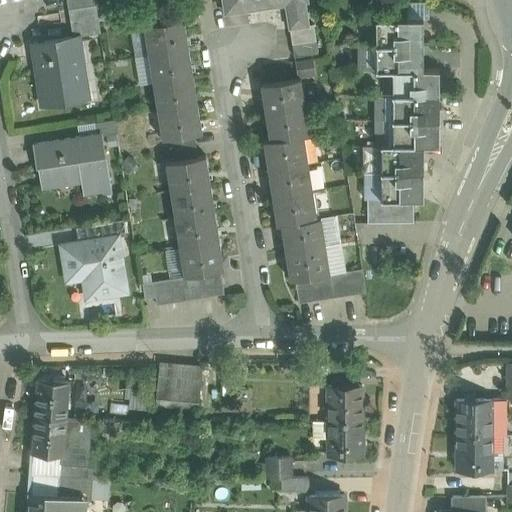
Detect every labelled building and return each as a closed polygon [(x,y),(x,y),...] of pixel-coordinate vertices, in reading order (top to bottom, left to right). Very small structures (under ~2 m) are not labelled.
[(95,0),(67,0),(69,9),(97,4),(95,0)] [(223,0),(226,13),(287,4),(290,29),(308,26),(308,24),(304,1),(307,1),(307,0),(223,0)] [(97,4),(69,9),(73,36),(78,36),(101,33),(97,4)] [(174,8),(150,12),(152,24),(176,20),(174,8)] [(423,18),(376,19),(376,44),(423,44),(423,18)] [(152,24),(144,25),(149,55),(189,49),(184,19),(176,20),(152,24)] [(308,26),(290,29),(293,44),(316,40),(314,24),(308,24),(308,26)] [(73,36),(34,43),(39,72),(44,71),(49,104),(87,98),(78,36),(73,36)] [(316,40),(293,44),(294,57),(318,53),(316,40)] [(423,44),(376,44),(376,70),(392,70),(392,69),(423,69),(423,44)] [(189,49),(149,55),(154,83),(193,76),(189,49)] [(311,59),(296,61),(298,77),(314,74),(311,59)] [(423,69),(392,69),(392,70),(392,94),(439,94),(439,69),(423,69)] [(193,76),(154,83),(158,110),(198,104),(193,76)] [(301,78),(261,84),(266,112),(305,106),(301,78)] [(439,94),(392,94),(392,119),(439,119),(439,94)] [(198,104),(158,110),(163,139),(171,137),(194,134),(202,133),(198,104)] [(305,106),(266,112),(270,140),(304,135),(310,134),(305,106)] [(439,119),(392,119),(392,144),(424,144),(424,145),(440,145),(439,119)] [(101,133),(45,142),(49,161),(39,163),(43,184),(83,178),(85,192),(110,188),(101,133)] [(194,134),(171,137),(172,149),(196,145),(194,134)] [(304,135),(270,140),(264,141),(269,169),(308,162),(304,135)] [(424,144),(392,144),(381,144),(381,171),(424,171),(424,145),(424,144)] [(196,145),(172,149),(174,160),(198,156),(196,145)] [(174,160),(166,162),(171,190),(210,184),(206,155),(198,156),(174,160)] [(308,162),(269,169),(273,196),(312,190),(308,162)] [(424,171),(381,171),(381,198),(413,198),(413,199),(424,199),(424,171)] [(210,184),(171,190),(175,218),(215,211),(210,184)] [(312,190),(273,196),(277,225),(281,224),(281,223),(317,218),(317,217),(312,190)] [(413,198),(381,198),(367,198),(367,222),(413,222),(413,199),(413,198)] [(215,211),(175,218),(180,245),(219,239),(215,211)] [(317,218),(281,223),(281,224),(286,251),(325,245),(321,216),(317,217),(317,218)] [(115,220),(87,224),(89,240),(117,236),(115,220)] [(89,240),(62,244),(67,272),(83,269),(87,297),(126,291),(117,236),(89,240)] [(219,239),(180,245),(185,276),(187,275),(198,273),(209,272),(221,270),(224,269),(219,239)] [(325,245),(286,251),(290,279),(295,279),(306,277),(317,275),(329,273),(330,273),(325,245)] [(362,268),(351,270),(355,294),(366,292),(362,268)] [(221,270),(209,272),(213,295),(224,294),(221,270)] [(351,270),(340,272),(344,295),(355,294),(351,270)] [(209,272),(198,273),(202,297),(213,295),(209,272)] [(330,273),(329,273),(332,297),(344,295),(340,272),(330,273)] [(198,273),(187,275),(190,299),(202,297),(198,273)] [(329,273),(317,275),(321,299),(332,297),(329,273)] [(185,276),(176,277),(179,301),(190,299),(187,275),(185,276)] [(317,275),(306,277),(310,301),(321,299),(317,275)] [(176,277),(164,279),(168,303),(179,301),(176,277)] [(306,277),(295,279),(299,303),(310,301),(306,277)] [(164,279),(153,281),(155,296),(157,304),(168,303),(164,279)] [(153,281),(143,282),(145,298),(155,296),(153,281)] [(312,373),(312,361),(292,362),(292,374),(312,373)] [(202,367),(160,363),(155,407),(198,411),(202,367)] [(69,381),(38,379),(35,416),(67,418),(69,381)] [(362,420),(362,385),(328,385),(328,420),(362,420)] [(491,434),(491,399),(457,400),(457,434),(491,434)] [(67,418),(35,416),(32,453),(62,455),(61,462),(88,464),(91,420),(67,418)] [(362,420),(328,420),(329,455),(363,454),(362,420)] [(491,434),(457,434),(457,469),(492,469),(491,434)] [(31,473),(60,475),(61,462),(62,455),(32,453),(31,473)] [(291,456),(267,456),(267,477),(282,477),(290,476),(291,476),(291,456)] [(88,464),(61,462),(60,475),(60,476),(93,478),(94,464),(88,464)] [(60,476),(60,475),(31,473),(29,493),(59,495),(60,476)] [(93,478),(60,476),(59,495),(61,495),(61,496),(85,498),(92,498),(93,478)] [(290,476),(282,477),(282,491),(308,490),(308,476),(291,476),(290,476)] [(59,495),(29,493),(28,511),(84,511),(85,498),(61,496),(61,495),(59,495)] [(344,511),(344,494),(307,494),(308,510),(312,510),(312,511),(344,511)] [(485,511),(486,495),(453,496),(453,511),(452,511),(485,511)]
